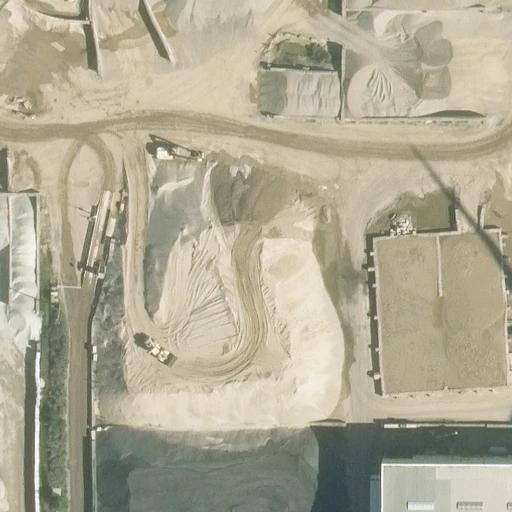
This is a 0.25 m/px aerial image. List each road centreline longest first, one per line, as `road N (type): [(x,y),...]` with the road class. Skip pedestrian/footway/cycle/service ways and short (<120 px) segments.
road 1 (unknown): [(86,175),(125,151),(426,153),(489,149),(511,137)]
road 2 (unknown): [(74,511),(72,245),(75,195),(86,175)]
road 3 (unknown): [(0,352),(22,405),(25,511)]
